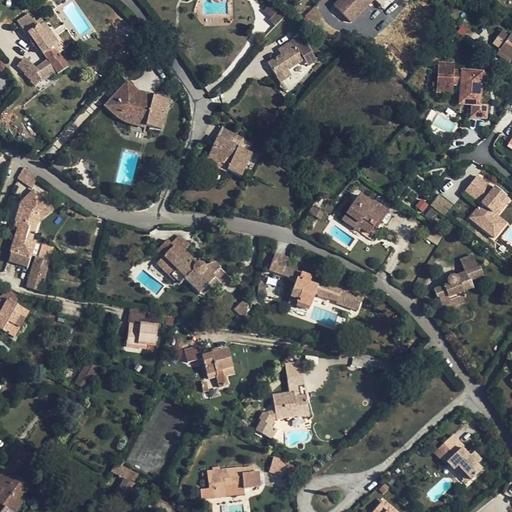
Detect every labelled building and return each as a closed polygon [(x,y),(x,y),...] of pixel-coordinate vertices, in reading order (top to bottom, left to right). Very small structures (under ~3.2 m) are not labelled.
[(338,0),(332,6),(349,23),(371,0),(338,0)] [(282,18),(271,5),(264,11),(275,24),(282,18)] [(58,52),(39,26),(35,19),(33,20),(28,14),(17,22),(26,33),(28,32),(47,59),(35,68),(25,59),(18,67),(25,73),(24,75),(35,87),(40,81),(55,71),(58,74),(69,66),(58,52)] [(44,22),(39,26),(58,52),(61,50),(57,45),(60,43),(44,22)] [(497,50),(510,59),(511,60),(511,34),(510,33),(508,36),(500,31),(492,43),(499,48),(497,50)] [(267,64),(280,83),(290,76),(287,70),(303,60),(312,54),(301,35),(291,41),(278,50),(281,55),(267,64)] [(507,62),(510,59),(497,50),(495,53),(507,62)] [(315,59),(312,54),(303,60),(306,64),(315,59)] [(439,62),(437,90),(445,91),(447,83),(453,83),(462,84),(468,84),(466,103),(472,104),(471,117),(484,118),(486,105),(478,104),(480,88),(481,72),(453,69),(453,63),(439,62)] [(30,92),(35,87),(24,75),(25,73),(18,67),(14,72),(26,83),(24,87),(30,92)] [(147,120),(146,125),(162,129),(168,100),(138,93),(127,83),(105,107),(116,116),(120,110),(147,120)] [(468,84),(462,84),(460,103),(466,103),(468,84)] [(145,128),(146,125),(147,120),(120,110),(116,116),(122,121),(145,128)] [(220,128),(216,138),(238,148),(242,138),(220,128)] [(248,152),(240,149),(238,148),(216,138),(205,162),(225,171),(226,169),(240,175),(250,153),(248,152)] [(244,140),(240,149),(248,152),(251,144),(244,140)] [(65,166),(58,160),(53,167),(60,173),(65,166)] [(29,188),(37,175),(23,167),(16,179),(29,188)] [(498,194),(482,181),(470,197),(486,209),(475,223),(500,244),(507,234),(493,224),(504,210),(508,213),(511,208),(511,202),(500,193),(498,194)] [(18,222),(35,227),(37,222),(41,210),(47,204),(33,189),(20,202),(15,221),(18,222)] [(365,220),(375,227),(386,211),(371,201),(370,202),(358,194),(349,208),(365,220)] [(52,208),(47,204),(41,210),(37,222),(52,208)] [(321,211),(311,207),(308,213),(317,218),(321,211)] [(365,220),(349,208),(341,220),(372,240),(378,230),(375,227),(365,220)] [(429,220),(435,213),(429,209),(423,216),(429,220)] [(502,221),(508,213),(504,210),(493,224),(507,234),(511,228),(502,221)] [(35,227),(18,222),(17,228),(11,246),(11,247),(8,258),(27,263),(31,254),(37,256),(49,259),(53,243),(36,239),(36,242),(31,241),(35,227)] [(180,235),(172,244),(192,264),(196,262),(183,249),(188,244),(180,235)] [(198,293),(206,285),(213,277),(212,275),(220,267),(214,262),(205,266),(203,264),(201,263),(198,262),(196,262),(192,264),(172,244),(167,240),(155,252),(162,258),(163,257),(175,269),(172,275),(180,283),(184,279),(198,293)] [(282,274),(284,267),(287,258),(274,253),(269,269),(282,274)] [(29,287),(40,291),(49,259),(37,256),(29,287)] [(471,256),(459,260),(464,273),(453,278),(451,276),(448,277),(447,278),(446,281),(448,284),(432,290),(435,297),(437,297),(440,305),(443,305),(461,298),(464,297),(462,291),(472,288),(469,280),(482,275),(478,266),(476,266),(471,256)] [(178,285),(180,283),(172,275),(175,269),(163,257),(162,258),(157,264),(178,285)] [(224,272),(220,267),(212,275),(213,277),(206,285),(209,288),(224,272)] [(282,274),(296,280),(300,278),(302,273),(284,267),(282,274)] [(361,298),(340,290),(318,282),(318,279),(302,273),(300,278),(296,280),(291,296),(298,299),(297,302),(309,307),(313,294),(336,302),(336,303),(357,310),(361,298)] [(0,328),(13,336),(27,311),(19,306),(19,305),(21,298),(19,297),(20,296),(6,288),(0,297),(6,301),(0,312),(0,328)] [(443,305),(445,310),(463,304),(461,298),(443,305)] [(245,302),(242,302),(236,308),(239,312),(246,306),(246,304),(245,302)] [(157,326),(139,323),(139,328),(128,326),(126,346),(146,348),(147,344),(155,345),(157,326)] [(181,348),(175,345),(172,354),(178,356),(181,348)] [(201,358),(207,374),(214,372),(216,376),(219,387),(229,384),(227,375),(235,373),(228,348),(202,355),(198,345),(183,349),(188,361),(201,358)] [(98,368),(88,362),(75,383),(85,389),(98,368)] [(276,418),(301,414),(302,414),(300,402),(307,401),(305,394),(299,395),(294,395),(294,391),(298,391),(297,384),(304,382),(303,374),(293,376),(288,381),(289,392),(272,395),(273,399),(276,418)] [(308,413),(307,401),(300,402),(302,414),(308,413)] [(272,410),(257,414),(262,435),(277,432),(272,410)] [(459,436),(443,448),(454,461),(451,463),(458,472),(463,468),(475,483),(487,473),(483,468),(486,465),(479,455),(474,459),(472,456),(467,450),(469,449),(459,436)] [(25,494),(30,487),(17,477),(32,454),(21,446),(0,475),(0,505),(3,507),(0,511),(14,511),(22,502),(18,499),(23,492),(25,494)] [(269,472),(286,476),(290,462),(273,458),(269,472)] [(110,472),(111,472),(123,478),(133,484),(138,474),(116,463),(110,472)] [(242,467),(206,471),(209,498),(225,496),(224,489),(260,485),(259,472),(242,473),(242,467)] [(475,483),(463,468),(458,472),(470,487),(475,483)] [(112,502),(110,504),(111,506),(119,510),(133,484),(123,478),(111,501),(112,502)] [(385,505),(380,500),(369,511),(396,511),(386,503),(385,505)]
